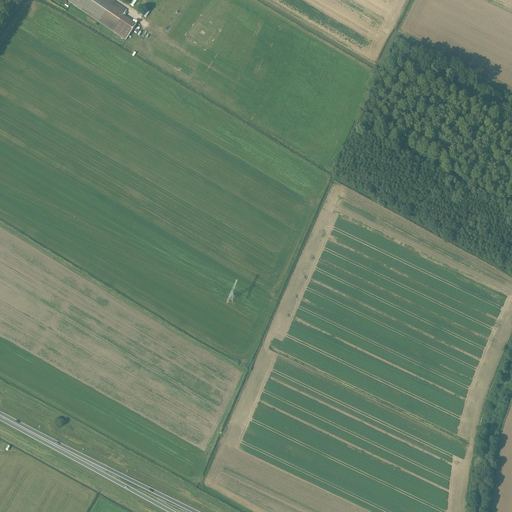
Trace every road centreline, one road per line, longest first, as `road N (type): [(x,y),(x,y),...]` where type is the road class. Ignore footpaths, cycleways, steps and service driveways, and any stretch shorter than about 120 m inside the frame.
road 1 (trunk): [(196,511),(23,428)]
road 2 (trunk): [(23,428),(172,511)]
